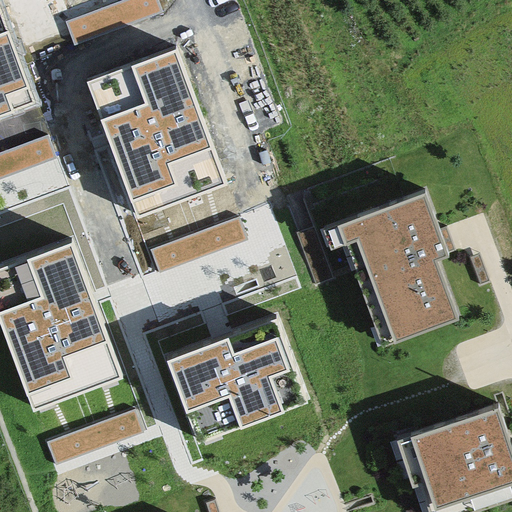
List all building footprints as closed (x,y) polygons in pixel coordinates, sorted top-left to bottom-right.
[(2,0),(0,0),(0,120),(42,105),(2,0)] [(160,0),(122,0),(66,20),(75,44),(164,12),(160,0)] [(176,45),(85,79),(137,219),(228,186),(176,45)] [(48,135),(0,153),(0,178),(57,158),(48,135)] [(426,187),(338,218),(382,340),(470,308),(448,246),(426,187)] [(242,216),(152,250),(160,272),(250,238),(242,216)] [(72,236),(0,263),(0,318),(35,412),(126,378),(72,236)] [(278,312),(166,354),(200,443),(311,401),(278,312)] [(511,424),(501,393),(399,427),(428,511),(446,511),(511,490),(511,424)] [(137,408),(47,442),(56,465),(146,431),(137,408)]
